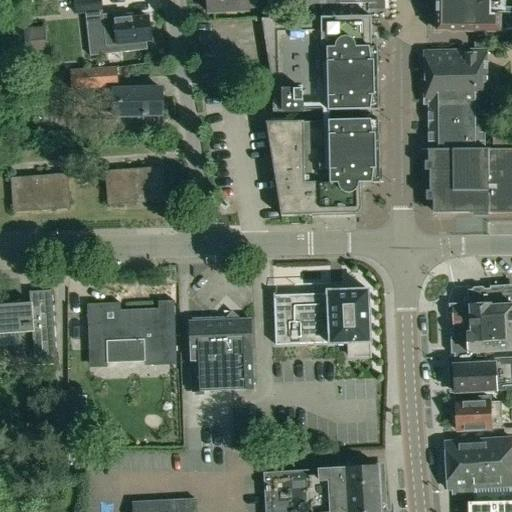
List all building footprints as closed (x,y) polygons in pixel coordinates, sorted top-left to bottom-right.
[(101,0),(75,0),(77,14),(85,13),(97,12),(102,11),(103,11),(101,0)] [(247,0),(207,0),(208,12),(248,10),(247,0)] [(339,0),(339,4),(380,3),(379,0),(279,0),(280,9),(292,9),(292,0),(339,0)] [(511,0),(435,0),(436,30),(511,30),(511,0)] [(11,2),(0,2),(0,13),(2,46),(13,45),(11,2)] [(97,12),(85,13),(90,57),(147,50),(146,42),(150,41),(148,16),(132,18),(132,14),(115,16),(115,13),(103,14),(103,15),(102,16),(102,11),(97,12)] [(371,16),(261,18),(272,86),(273,111),(378,110),(377,47),(372,47),(371,16)] [(258,19),(216,21),(218,51),(238,50),(238,37),(259,36),(258,19)] [(16,57),(35,56),(32,28),(13,30),(16,57)] [(429,105),(484,104),(487,104),(487,51),(424,52),(425,105),(429,105)] [(114,117),(129,116),(129,123),(144,122),(144,116),(163,115),(162,88),(117,90),(116,68),(71,70),(72,89),(105,87),(106,109),(114,109),(114,117)] [(484,104),(429,105),(430,192),(434,192),(435,214),(487,214),(487,149),(484,149),(484,104)] [(361,184),(380,183),(379,120),(266,122),(282,216),(312,216),(312,215),(355,214),(360,212),(361,207),(361,184)] [(116,135),(116,121),(73,121),(73,135),(116,135)] [(492,148),(511,147),(511,125),(492,125),(492,148)] [(511,149),(487,149),(487,214),(511,213),(511,149)] [(163,168),(134,170),(136,204),(165,202),(163,168)] [(108,205),(136,204),(134,170),(106,171),(108,205)] [(67,174),(39,176),(42,210),(70,208),(67,174)] [(13,212),(42,210),(39,176),(11,178),(13,212)] [(511,287),(467,290),(467,296),(458,306),(452,306),(455,361),(471,360),(471,354),(511,351),(511,287)] [(0,333),(32,330),(35,365),(57,363),(51,289),(29,291),(30,303),(0,305),(0,333)] [(330,345),(347,344),(347,357),(368,356),(368,358),(371,358),(369,290),(328,292),(328,294),(275,296),(275,293),(274,293),(274,299),(275,299),(277,344),(330,342),(330,345)] [(175,333),(174,300),(158,301),(159,324),(121,326),(121,302),(87,304),(89,350),(107,349),(108,363),(145,361),(145,353),(161,352),(160,333),(175,333)] [(235,388),(234,350),(251,349),(250,319),(190,322),(193,390),(235,388)] [(511,357),(493,359),(493,363),(455,365),(455,378),(454,379),(454,392),(456,392),(456,393),(505,390),(504,387),(511,386),(511,357)] [(475,402),(456,403),(457,416),(454,417),(454,427),(457,427),(458,431),(492,429),(492,427),(503,426),(502,402),(490,402),(490,397),(475,397),(475,402)] [(68,418),(54,418),(54,444),(55,444),(55,456),(67,456),(68,418)] [(82,418),(69,418),(69,445),(82,445),(82,418)] [(243,431),(244,446),(254,446),(253,430),(243,431)] [(452,489),(452,494),(475,493),(474,488),(511,486),(511,438),(446,442),(448,490),(452,489)] [(380,511),(378,466),(263,472),(265,511),(380,511)] [(196,511),(196,499),(132,503),(132,511),(196,511)] [(511,511),(511,501),(471,503),(471,511),(511,511)]
